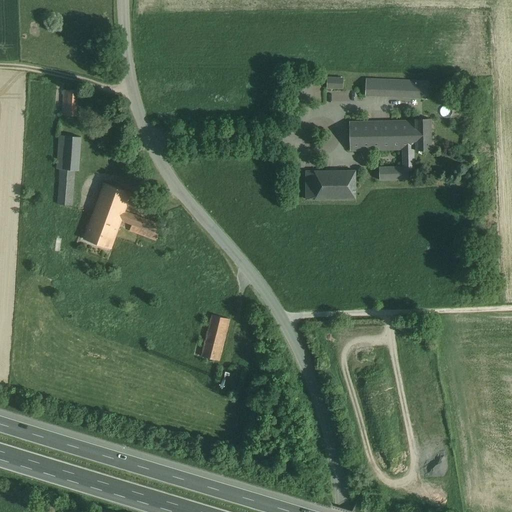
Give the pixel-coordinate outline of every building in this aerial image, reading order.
[(453,0),(256,0),(265,38),(453,0)] [(511,16),(511,0),(478,0),(483,23),(511,16)] [(511,16),(483,22),(511,160),(511,16)] [(344,79),(327,78),(327,88),(343,88),(344,79)] [(429,83),(367,80),(367,95),(429,97),(429,83)] [(63,115),(79,115),(80,90),(64,89),(63,115)] [(416,119),(416,121),(405,121),(406,149),(414,149),(416,149),(417,150),(432,150),(431,119),(416,119)] [(405,121),(350,122),(351,150),(404,149),(406,149),(405,121)] [(81,137),(59,135),(57,169),(60,169),(75,170),(79,170),(81,137)] [(406,149),(404,149),(404,167),(380,168),(380,179),(380,180),(394,179),(414,178),(414,149),(406,149)] [(75,170),(60,169),(58,204),(72,205),(75,170)] [(356,171),(306,171),(307,199),(356,199),(356,171)] [(132,193),(105,183),(95,211),(121,221),(125,211),(132,193)] [(121,221),(95,211),(84,239),(111,249),(121,221)] [(155,223),(125,211),(121,221),(133,225),(130,231),(156,240),(159,234),(155,233),(157,229),(155,223)] [(230,319),(212,315),(202,357),(219,361),(230,319)]
